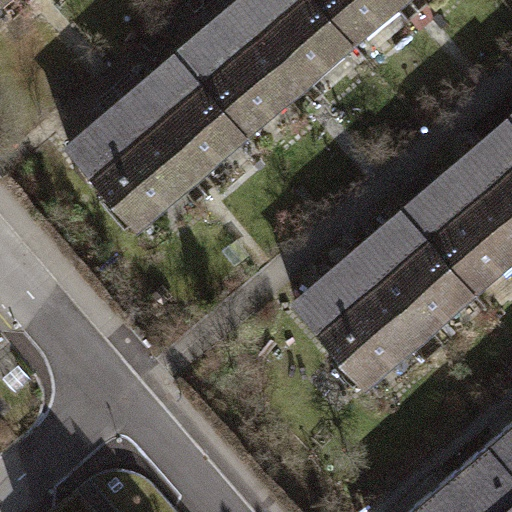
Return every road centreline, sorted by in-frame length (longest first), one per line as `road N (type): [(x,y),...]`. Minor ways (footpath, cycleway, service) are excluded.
road 1 (residential): [(0,259),(117,392)]
road 2 (residential): [(0,501),(117,392)]
road 3 (residential): [(117,392),(215,511)]
